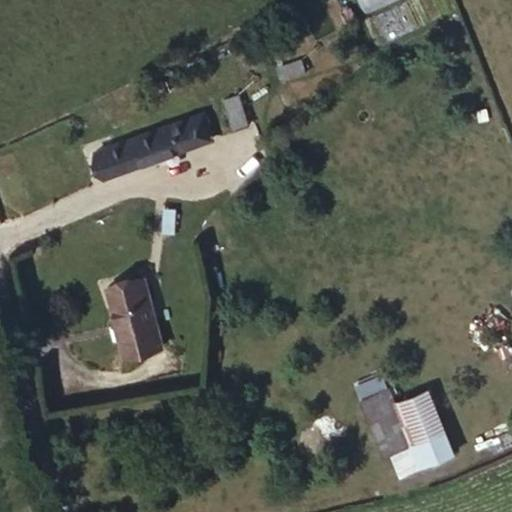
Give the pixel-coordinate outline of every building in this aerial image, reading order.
[(304,60),(277,64),(280,79),(307,74),(304,60)] [(221,99),(202,105),(214,137),(232,131),(221,99)] [(90,152),(98,178),(191,148),(182,121),(90,152)] [(77,186),(98,178),(90,152),(67,160),(77,186)] [(159,277),(124,286),(142,356),(177,346),(159,277)] [(365,394),(342,402),(365,459),(388,451),(365,394)]
